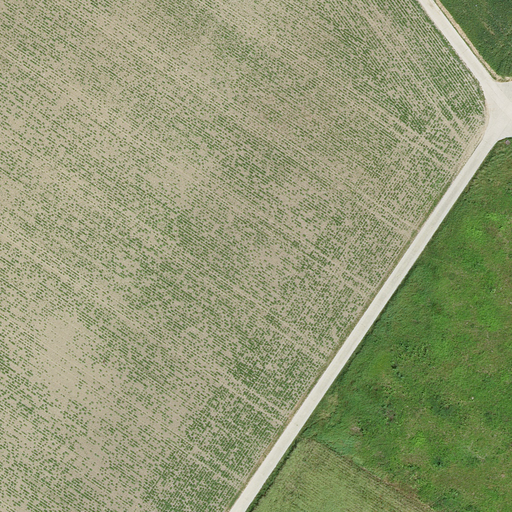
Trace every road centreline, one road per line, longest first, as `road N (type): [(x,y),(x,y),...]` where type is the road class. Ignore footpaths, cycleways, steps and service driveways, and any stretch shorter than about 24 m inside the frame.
road 1 (track): [(511,114),(238,511)]
road 2 (track): [(426,0),(511,112)]
